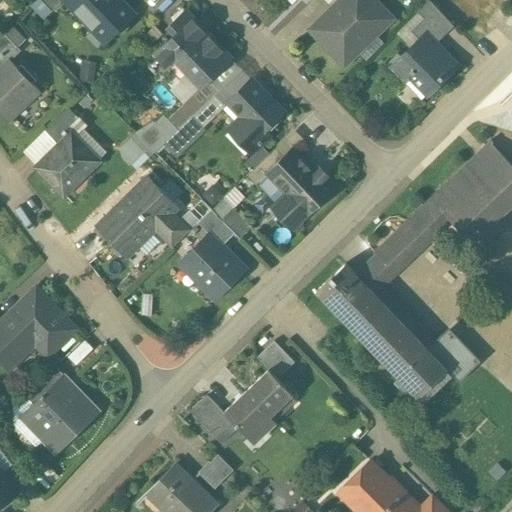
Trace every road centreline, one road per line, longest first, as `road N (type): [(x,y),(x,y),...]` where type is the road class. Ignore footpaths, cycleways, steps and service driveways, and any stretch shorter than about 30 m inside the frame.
road 1 (residential): [(394,163),(171,391)]
road 2 (residential): [(0,172),(171,391)]
road 3 (residential): [(230,0),(394,163)]
road 4 (residential): [(171,391),(56,511)]
road 5 (residential): [(511,45),(394,163)]
